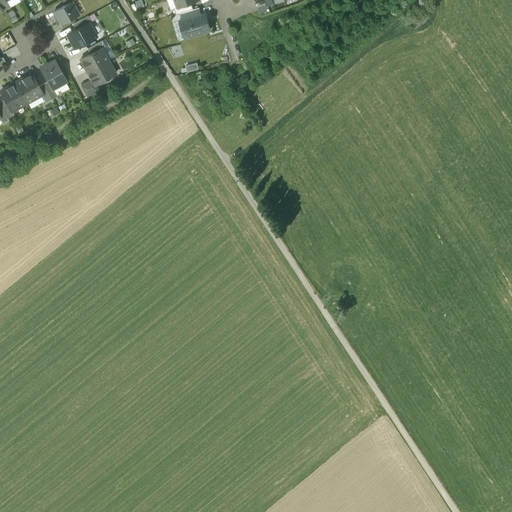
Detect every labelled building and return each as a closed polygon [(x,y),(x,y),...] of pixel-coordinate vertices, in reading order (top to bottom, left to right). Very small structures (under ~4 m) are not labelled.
[(5,0),(6,0),(5,0),(0,0),(0,2),(4,10),(10,7),(6,0),(5,0)] [(78,14),(71,2),(64,5),(54,11),(61,24),(78,14)] [(190,3),(177,8),(177,7),(173,9),(176,15),(181,13),(193,9),(190,3)] [(193,9),(181,13),(183,20),(200,15),(198,8),(193,9)] [(183,20),(180,21),(185,38),(210,30),(205,14),(183,20)] [(76,29),(89,22),(91,21),(88,16),(73,24),(76,29)] [(76,29),(67,34),(74,48),(84,43),(96,36),(89,22),(76,29)] [(87,48),(99,42),(96,36),(84,43),(87,48)] [(99,42),(87,48),(90,54),(101,47),(101,48),(105,46),(102,40),(99,42)] [(90,54),(80,59),(87,71),(108,60),(101,48),(101,47),(90,54)] [(108,60),(87,71),(91,79),(94,85),(95,85),(115,73),(108,60)] [(65,81),(54,61),(41,68),(48,81),(52,88),(65,81)] [(186,71),(199,68),(197,61),(184,64),(186,71)] [(31,74),(15,83),(26,103),(41,95),(42,94),(38,86),(31,74)] [(91,79),(81,85),(86,96),(97,90),(95,85),(94,85),(91,79)] [(52,88),(48,81),(43,84),(51,99),(57,96),(52,88)] [(15,83),(0,91),(4,99),(11,111),(12,111),(26,103),(15,83)] [(51,99),(43,84),(38,86),(42,94),(41,95),(45,102),(51,99)] [(11,111),(4,99),(0,101),(0,105),(7,118),(14,114),(12,111),(11,111)] [(7,118),(0,105),(0,119),(2,123),(8,119),(7,118)]
